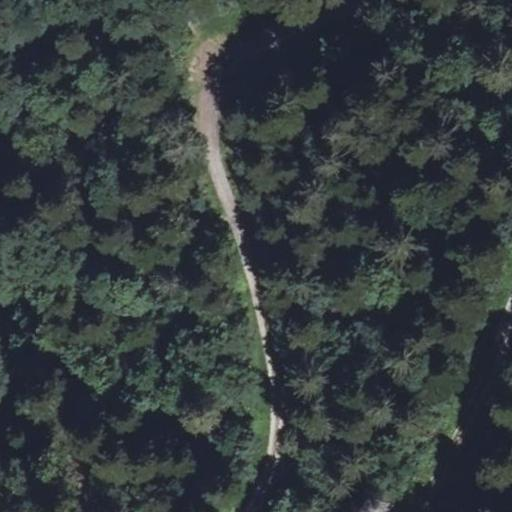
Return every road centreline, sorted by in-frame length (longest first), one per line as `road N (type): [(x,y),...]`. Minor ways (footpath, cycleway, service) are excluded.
road 1 (track): [(366,0),(231,57),(217,78),(209,122),(243,234),(273,414),(246,511)]
road 2 (track): [(411,511),(481,399),(511,325)]
